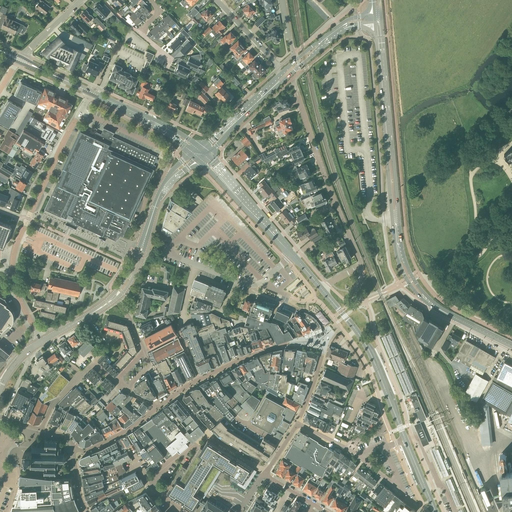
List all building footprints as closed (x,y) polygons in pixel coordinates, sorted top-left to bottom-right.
[(45,14),(50,7),(42,1),(42,0),(35,0),(40,3),(35,9),(40,12),(41,11),(45,14)] [(139,9),(146,17),(150,13),(146,8),(148,6),(143,0),(140,4),(142,6),(139,9)] [(247,5),(242,9),(245,12),(243,13),(247,17),(248,17),(249,18),(251,18),(253,17),(253,15),(252,14),(254,11),(250,6),(251,5),(248,2),(246,4),(247,5)] [(109,15),(111,17),(114,14),(111,11),(108,8),(106,10),(103,7),(102,7),(99,4),(98,4),(97,5),(96,5),(95,6),(95,7),(95,8),(94,9),(103,18),(105,19),(109,15)] [(189,17),(187,19),(190,22),(191,20),(198,12),(196,10),(195,8),(187,15),(189,17)] [(142,21),(146,17),(139,9),(134,13),(142,21)] [(198,12),(191,20),(196,24),(197,25),(200,21),(198,20),(202,15),(203,17),(201,19),(204,23),(206,21),(207,21),(211,18),(210,17),(213,14),(213,13),(211,11),(210,11),(208,9),(206,10),(205,9),(201,13),(199,12),(198,12)] [(93,21),(95,20),(86,11),(85,12),(84,12),(82,14),(82,15),(81,15),(84,18),(84,19),(91,26),(95,23),(93,21)] [(137,25),(142,21),(134,13),(131,16),(129,14),(125,17),(130,22),(132,20),(137,25)] [(3,14),(0,19),(0,25),(2,27),(2,28),(8,30),(11,23),(13,20),(7,17),(7,16),(3,14)] [(164,19),(171,27),(175,24),(176,25),(176,26),(178,28),(179,27),(176,23),(168,15),(164,19)] [(254,24),(258,27),(266,20),(262,16),(254,24)] [(168,30),(171,27),(164,19),(159,23),(170,35),(172,34),(170,31),(169,32),(168,30)] [(11,23),(8,30),(14,33),(16,31),(21,33),(24,25),(13,20),(11,23)] [(78,35),(82,31),(85,34),(89,30),(81,22),(78,24),(75,21),(74,22),(73,22),(72,23),(71,24),(71,25),(70,26),(72,29),(71,30),(72,31),(73,32),(74,33),(75,34),(76,33),(78,35)] [(213,27),(214,29),(211,31),(212,32),(211,32),(217,38),(224,31),(223,29),(225,27),(220,21),(213,27)] [(97,27),(101,31),(106,27),(101,22),(97,27)] [(169,36),(170,35),(159,23),(155,28),(162,36),(166,32),(167,34),(169,36)] [(202,34),(204,37),(211,30),(209,27),(205,30),(202,34)] [(159,39),(162,36),(155,28),(150,32),(153,35),(151,36),(149,33),(146,35),(147,36),(149,37),(150,38),(162,43),(163,42),(161,40),(160,40),(159,39)] [(272,32),(266,35),(268,39),(271,37),(274,41),(275,40),(275,41),(276,42),(279,40),(279,39),(278,39),(280,38),(275,28),(271,30),(272,32)] [(190,36),(183,29),(180,32),(187,39),(190,36)] [(235,37),(231,32),(224,38),(223,37),(222,38),(221,36),(210,46),(212,48),(219,41),(222,44),(223,43),(224,42),(225,42),(225,41),(225,40),(226,40),(229,43),(228,43),(230,45),(234,41),(232,40),(235,37)] [(48,47),(43,52),(44,53),(48,57),(49,58),(50,57),(56,59),(55,61),(57,62),(59,63),(60,63),(61,64),(62,62),(66,64),(65,66),(66,67),(67,67),(67,66),(66,66),(66,64),(73,67),(73,69),(71,68),(71,69),(73,69),(78,58),(82,60),(86,55),(80,52),(73,49),(65,46),(63,45),(64,43),(59,37),(53,42),(54,43),(49,48),(48,47)] [(178,37),(170,46),(175,51),(183,43),(181,40),(182,40),(181,39),(180,40),(178,37)] [(185,45),(180,50),(185,55),(193,47),(188,42),(189,41),(187,39),(183,43),(185,45)] [(235,52),(242,45),(238,40),(233,45),(232,44),(227,49),(224,51),(221,54),(224,56),(230,51),(229,51),(230,50),(231,51),(232,50),(235,52)] [(242,45),(235,52),(237,54),(235,55),(236,56),(232,60),(234,62),(236,61),(241,56),(240,55),(247,49),(242,45)] [(254,57),(249,52),(243,58),(241,56),(236,61),(238,63),(240,62),(244,67),(247,64),(247,63),(254,57)] [(102,59),(107,62),(109,58),(107,57),(108,55),(104,53),(103,55),(102,55),(100,59),(102,60),(102,59)] [(189,57),(187,64),(192,66),(191,69),(198,72),(200,69),(198,68),(200,62),(200,59),(201,59),(201,54),(191,56),(190,58),(189,57)] [(84,63),(81,69),(86,71),(85,72),(86,72),(86,73),(87,74),(88,75),(90,75),(91,75),(93,75),(93,74),(96,75),(98,70),(101,72),(104,64),(100,62),(98,65),(95,63),(94,63),(94,61),(95,60),(94,59),(93,58),(92,58),(91,58),(91,59),(90,61),(89,61),(87,65),(84,63)] [(244,67),(242,69),(244,72),(246,70),(247,71),(251,67),(254,71),(261,64),(258,61),(257,62),(255,60),(249,66),(247,64),(245,66),(244,67)] [(145,73),(150,63),(146,61),(143,67),(142,66),(140,71),(145,73)] [(126,89),(126,90),(132,93),(135,87),(134,86),(138,79),(130,75),(131,74),(121,70),(122,67),(115,64),(112,71),(113,71),(109,79),(119,83),(118,86),(126,89)] [(173,73),(187,79),(185,78),(186,76),(187,76),(190,70),(191,70),(178,64),(174,73),(173,73)] [(266,70),(261,64),(254,71),(255,72),(251,75),(255,79),(259,76),(266,70)] [(224,84),(220,80),(218,78),(213,83),(218,88),(219,88),(220,89),(215,93),(223,102),(227,99),(229,101),(231,98),(229,96),(230,96),(226,93),(227,92),(225,90),(225,89),(222,86),(224,84)] [(148,89),(150,90),(151,87),(150,86),(151,84),(148,83),(148,82),(143,80),(140,86),(142,87),(140,91),(138,90),(136,95),(138,96),(144,99),(145,97),(153,100),(155,95),(147,92),(148,89)] [(42,91),(36,88),(32,86),(20,81),(14,96),(36,105),(42,91)] [(46,108),(46,107),(49,109),(41,122),(46,125),(48,122),(59,128),(61,125),(62,126),(64,121),(69,112),(72,104),(67,102),(67,101),(54,95),(55,94),(53,93),(53,92),(49,90),(48,91),(45,89),(38,104),(46,108)] [(202,92),(198,97),(204,104),(209,100),(202,92)] [(176,113),(178,108),(175,107),(176,105),(168,100),(169,98),(164,96),(163,98),(164,98),(161,104),(164,106),(169,108),(168,109),(173,112),(176,113)] [(280,111),(290,108),(290,107),(291,105),(291,104),(289,104),(288,99),(284,100),(283,99),(280,100),(280,101),(276,102),(278,107),(277,107),(278,111),(280,111)] [(9,128),(22,108),(8,100),(4,105),(2,109),(0,112),(0,122),(3,125),(9,128)] [(193,112),(201,115),(202,112),(205,113),(207,108),(204,107),(190,101),(186,110),(193,113),(193,112)] [(36,127),(39,121),(33,117),(30,123),(36,127)] [(274,127),(274,128),(275,131),(276,131),(278,130),(280,135),(280,136),(282,137),(286,136),(287,134),(286,132),(288,132),(289,130),(295,128),(295,126),(294,124),(293,123),(291,123),(291,122),(292,122),(290,117),(286,118),(286,117),(280,119),(280,120),(276,122),(277,125),(277,126),(274,127)] [(250,135),(254,134),(253,131),(257,129),(267,126),(273,123),(271,119),(265,122),(261,124),(256,127),(248,130),(250,135)] [(39,121),(47,126),(45,129),(42,128),(40,130),(41,130),(43,132),(40,136),(46,140),(47,139),(51,142),(56,133),(53,131),(54,130),(46,125),(41,122),(39,121)] [(46,210),(47,210),(61,217),(60,218),(69,222),(70,222),(70,221),(74,222),(116,242),(119,236),(123,238),(133,214),(132,213),(134,208),(134,209),(137,203),(137,202),(139,198),(140,197),(139,197),(141,193),(142,192),(141,192),(144,187),(147,181),(146,181),(148,177),(150,177),(154,169),(155,166),(154,165),(157,157),(110,135),(111,134),(105,132),(103,136),(96,132),(94,135),(83,129),(79,137),(78,137),(50,196),(52,197),(46,210)] [(5,139),(0,146),(0,148),(9,154),(13,148),(11,147),(13,143),(15,144),(16,142),(19,136),(8,130),(4,138),(5,139)] [(38,151),(44,142),(38,138),(28,132),(23,130),(16,143),(32,152),(34,148),(38,151)] [(293,156),(305,151),(303,148),(301,149),(300,146),(298,146),(298,145),(290,149),(293,156)] [(288,152),(286,148),(276,153),(279,158),(283,156),(282,155),(288,152)] [(234,156),(232,158),(238,165),(245,159),(248,156),(242,149),(236,155),(236,154),(234,156)] [(305,151),(293,156),(295,161),(285,167),(287,171),(290,170),(291,169),(295,167),(294,167),(302,163),(301,161),(304,160),(304,159),(305,159),(304,156),(306,155),(305,151)] [(35,156),(33,158),(39,162),(43,155),(37,152),(35,156)] [(259,155),(262,161),(267,158),(264,152),(259,155)] [(249,166),(260,159),(258,155),(247,163),(249,166)] [(30,160),(28,164),(36,168),(36,167),(37,168),(38,165),(38,164),(39,162),(33,158),(32,157),(30,160)] [(0,168),(9,173),(11,174),(13,170),(23,175),(22,176),(28,180),(29,179),(30,180),(31,177),(30,177),(33,173),(27,169),(21,166),(20,167),(16,165),(14,169),(12,168),(4,163),(0,168)] [(259,171),(254,164),(244,172),(250,179),(259,171)] [(295,167),(291,169),(292,172),(294,175),(296,180),(297,183),(308,178),(307,177),(311,175),(309,168),(307,164),(298,169),(296,167),(295,167)] [(0,175),(8,180),(11,175),(0,169),(0,168),(0,175)] [(22,191),(26,185),(20,181),(19,182),(15,180),(13,184),(17,186),(16,188),(22,191)] [(262,187),(259,190),(265,197),(270,194),(275,200),(280,195),(274,188),(272,190),(266,183),(264,180),(260,184),(262,187)] [(302,196),(299,197),(300,201),(304,199),(311,196),(310,193),(318,189),(318,188),(317,185),(316,185),(314,180),(303,184),(300,185),(301,186),(302,189),(304,194),(302,195),(302,196)] [(10,200),(14,190),(10,188),(8,195),(3,193),(4,192),(3,192),(0,200),(0,204),(4,206),(4,205),(4,206),(7,199),(10,200)] [(170,199),(161,230),(161,231),(161,232),(162,232),(162,233),(162,234),(163,234),(164,235),(165,235),(166,236),(167,236),(168,235),(169,235),(170,234),(192,212),(203,200),(193,189),(189,193),(196,200),(188,209),(170,199)] [(21,200),(17,198),(18,193),(19,193),(14,190),(10,200),(13,201),(10,208),(16,210),(18,203),(19,204),(21,200)] [(282,194),(271,204),(277,212),(285,205),(280,200),(285,196),(285,197),(289,194),(285,190),(282,191),(281,192),(282,194)] [(311,196),(304,199),(306,204),(310,202),(312,207),(317,205),(317,206),(320,205),(321,207),(326,205),(325,203),(327,202),(327,201),(326,198),(325,197),(324,198),(322,192),(322,193),(322,191),(317,193),(317,194),(313,196),(313,195),(311,196)] [(286,210),(280,215),(287,224),(290,221),(292,224),(294,226),(298,223),(296,220),(294,217),(293,218),(286,210)] [(300,225),(308,219),(305,213),(296,219),(300,225)] [(329,219),(321,223),(327,233),(334,230),(333,227),(334,226),(331,221),(330,222),(329,219)] [(0,247),(3,249),(11,226),(2,223),(1,225),(0,224),(0,247)] [(306,228),(297,234),(298,236),(297,236),(300,239),(301,241),(308,236),(311,240),(319,235),(315,229),(313,228),(312,229),(312,231),(309,233),(306,228)] [(321,235),(313,240),(315,243),(323,239),(321,235)] [(341,249),(337,251),(342,260),(343,262),(347,260),(347,261),(352,258),(346,246),(345,245),(346,244),(344,241),(339,243),(340,244),(339,244),(340,246),(341,246),(342,248),(341,249)] [(328,259),(324,261),(329,270),(333,268),(332,267),(338,264),(334,256),(332,254),(333,253),(332,251),(330,253),(325,255),(328,259)] [(40,285),(33,283),(31,290),(39,291),(44,292),(46,287),(48,287),(48,288),(52,290),(59,292),(78,296),(81,284),(55,278),(50,277),(48,286),(46,286),(46,284),(41,282),(40,285)] [(204,299),(209,285),(195,279),(192,288),(193,289),(191,294),(196,296),(204,299)] [(213,303),(212,306),(220,309),(223,301),(226,291),(209,284),(209,285),(204,299),(213,303)] [(152,301),(151,299),(151,296),(166,300),(167,299),(168,292),(168,291),(153,288),(153,287),(149,286),(149,287),(148,288),(149,288),(149,289),(143,287),(137,315),(147,317),(149,307),(151,305),(152,303),(152,301)] [(168,315),(180,313),(185,290),(174,287),(169,311),(168,315)] [(59,292),(53,291),(53,293),(48,291),(46,300),(46,302),(36,299),(34,307),(41,308),(39,316),(54,320),(56,314),(55,313),(55,311),(65,314),(66,308),(68,308),(69,301),(69,300),(66,299),(66,300),(65,304),(67,305),(66,306),(56,304),(59,292)] [(0,335),(1,334),(8,328),(7,328),(9,326),(10,327),(12,324),(13,320),(13,319),(13,316),(12,312),(5,298),(4,299),(0,295),(0,335)] [(213,303),(204,299),(196,296),(191,310),(191,313),(206,313),(210,311),(212,306),(213,303)] [(387,300),(390,306),(394,304),(403,313),(405,315),(411,305),(404,298),(399,301),(396,296),(387,300)] [(250,311),(252,302),(246,300),(245,304),(242,304),(240,308),(243,309),(250,311)] [(249,312),(248,315),(254,316),(255,317),(258,318),(264,319),(265,316),(266,311),(271,313),(274,305),(267,304),(266,303),(266,302),(265,302),(264,302),(263,302),(262,303),(260,303),(255,301),(254,303),(253,303),(253,302),(252,302),(250,311),(249,312)] [(405,315),(403,318),(418,327),(415,332),(420,334),(418,338),(433,346),(444,327),(443,327),(439,325),(429,319),(428,320),(424,317),(423,313),(423,311),(411,305),(405,315)] [(167,310),(168,307),(165,306),(164,309),(163,314),(156,315),(155,316),(154,316),(155,318),(155,319),(163,317),(165,317),(166,316),(167,310)] [(278,309),(274,316),(284,320),(282,321),(282,320),(278,323),(280,327),(281,326),(288,322),(293,329),(294,329),(289,322),(295,316),(292,318),(293,315),(294,313),(284,308),(283,311),(278,309)] [(298,314),(295,316),(302,327),(301,328),(304,334),(314,330),(315,331),(322,328),(320,324),(318,321),(316,319),(313,317),(310,315),(307,313),(304,312),(303,314),(301,313),(300,315),(298,314)] [(195,324),(196,328),(212,323),(209,313),(196,314),(191,314),(195,324)] [(220,318),(220,317),(212,313),(209,314),(212,323),(213,322),(213,323),(214,323),(196,328),(199,336),(209,332),(219,328),(220,330),(217,330),(219,336),(218,336),(221,343),(219,344),(218,345),(219,345),(218,345),(225,362),(231,359),(227,346),(222,333),(224,333),(223,329),(220,318)] [(246,322),(245,325),(255,327),(259,328),(269,327),(277,343),(287,340),(294,338),(287,327),(284,330),(285,332),(284,333),(280,327),(278,323),(277,323),(272,321),(272,322),(269,321),(268,321),(269,318),(265,316),(264,319),(258,318),(255,317),(254,316),(248,315),(247,317),(246,322)] [(169,316),(164,317),(163,318),(167,325),(172,322),(169,316)] [(288,322),(281,326),(284,330),(287,327),(294,338),(304,334),(301,328),(302,327),(295,316),(289,322),(294,329),(293,329),(288,322)] [(131,347),(137,345),(138,344),(132,328),(130,328),(129,324),(125,322),(107,317),(105,326),(122,331),(128,348),(131,347)] [(220,318),(221,324),(222,327),(223,329),(226,328),(225,324),(226,323),(227,327),(231,325),(230,321),(220,318)] [(151,322),(151,321),(140,327),(139,328),(140,329),(141,330),(142,331),(142,332),(142,334),(143,334),(144,334),(155,328),(154,327),(157,326),(154,321),(151,322)] [(182,327),(182,331),(186,340),(187,340),(188,339),(189,341),(188,342),(190,346),(191,346),(192,348),(191,349),(193,353),(194,355),(194,356),(196,360),(195,361),(201,373),(215,367),(210,357),(209,357),(208,358),(199,336),(196,328),(195,324),(192,325),(191,323),(182,327)] [(177,334),(172,324),(145,338),(150,348),(177,334)] [(240,326),(238,327),(244,345),(247,346),(249,352),(252,351),(264,347),(262,340),(261,338),(260,334),(259,330),(240,326)] [(233,330),(232,330),(236,344),(237,344),(238,344),(237,341),(238,340),(239,346),(237,347),(240,355),(246,353),(247,353),(247,352),(249,352),(247,346),(244,345),(238,327),(232,329),(233,330)] [(262,340),(264,347),(273,344),(271,337),(270,334),(266,327),(262,328),(263,330),(260,331),(262,337),(262,336),(263,339),(262,340)] [(236,345),(232,330),(227,332),(226,328),(223,329),(224,333),(222,333),(227,346),(231,358),(238,355),(234,345),(236,345)] [(210,357),(215,367),(222,363),(216,347),(215,347),(211,337),(209,332),(199,336),(208,358),(209,357),(210,357)] [(446,339),(441,348),(446,351),(451,342),(456,345),(458,343),(461,338),(453,333),(451,336),(449,335),(447,340),(446,339)] [(77,339),(74,336),(74,335),(71,337),(71,336),(69,338),(69,340),(74,346),(80,342),(80,341),(78,338),(77,339)] [(179,339),(165,346),(171,358),(174,356),(175,356),(175,355),(184,350),(179,339)] [(82,345),(78,350),(85,356),(90,351),(94,347),(94,346),(91,344),(87,340),(85,342),(82,345)] [(473,363),(473,362),(476,364),(478,361),(487,367),(488,364),(490,365),(495,357),(481,349),(473,344),(472,344),(466,341),(458,356),(458,357),(462,359),(460,362),(470,368),(473,363)] [(69,352),(70,353),(72,352),(71,351),(72,350),(71,349),(66,342),(60,346),(61,347),(58,349),(64,357),(67,355),(66,354),(68,351),(69,352)] [(117,366),(122,370),(134,357),(134,356),(139,351),(137,345),(131,347),(132,350),(129,352),(127,350),(115,364),(117,366)] [(0,366),(6,359),(5,359),(9,354),(0,346),(0,366)] [(165,346),(153,352),(158,364),(168,385),(167,385),(171,391),(178,386),(168,364),(166,360),(171,358),(165,346)] [(337,372),(354,378),(358,367),(348,363),(347,365),(344,363),(348,353),(330,346),(326,356),(341,362),(337,372)] [(49,353),(45,356),(49,361),(52,366),(54,368),(64,360),(54,348),(48,352),(49,353)] [(288,374),(292,375),(293,371),(294,365),(293,365),(297,349),(285,349),(283,364),(287,364),(287,366),(290,367),(289,371),(288,374)] [(184,350),(175,355),(175,356),(182,370),(188,380),(197,376),(184,350)] [(270,372),(269,387),(278,392),(278,390),(279,384),(281,374),(276,373),(277,370),(280,370),(282,350),(272,352),(270,369),(270,372)] [(306,352),(303,351),(301,356),(300,356),(299,362),(298,362),(297,366),(302,367),(303,364),(304,361),(305,357),(306,357),(306,352)] [(270,372),(270,369),(272,352),(260,356),(268,372),(270,372)] [(318,354),(306,352),(306,357),(305,357),(304,361),(308,362),(307,365),(303,364),(302,367),(301,371),(298,370),(297,372),(296,376),(297,376),(300,377),(302,377),(303,371),(313,374),(318,354)] [(103,365),(107,360),(109,357),(105,353),(98,361),(103,365)] [(37,359),(35,364),(45,369),(51,373),(52,373),(51,373),(53,370),(50,368),(51,367),(52,366),(49,361),(48,362),(43,355),(40,358),(40,359),(39,360),(37,359)] [(258,357),(245,363),(249,369),(250,369),(257,381),(259,382),(269,387),(270,372),(268,372),(266,373),(265,371),(258,357)] [(107,369),(111,364),(107,360),(103,365),(107,369)] [(176,361),(168,364),(178,386),(186,382),(181,372),(176,361)] [(481,401),(477,407),(482,446),(493,445),(489,405),(501,411),(501,412),(507,415),(511,403),(511,365),(505,362),(497,378),(495,377),(493,381),(492,381),(481,400),(481,401)] [(250,369),(249,369),(249,370),(244,363),(239,366),(248,380),(256,386),(266,393),(269,387),(259,382),(257,381),(250,369)] [(470,368),(482,375),(485,370),(473,363),(470,368)] [(116,368),(115,368),(111,364),(107,369),(111,373),(116,368)] [(120,372),(122,370),(117,366),(115,368),(116,368),(111,373),(116,377),(120,372)] [(252,392),(256,386),(248,380),(239,366),(232,370),(237,378),(241,383),(242,383),(246,388),(252,392)] [(285,396),(290,382),(289,382),(290,382),(287,381),(287,376),(288,368),(283,367),(282,374),(281,374),(279,384),(278,390),(285,393),(284,395),(285,396)] [(91,380),(98,373),(93,368),(86,375),(91,380)] [(325,369),(321,377),(323,378),(324,379),(343,387),(342,389),(344,389),(344,390),(349,392),(350,389),(354,380),(350,378),(348,379),(346,378),(337,374),(332,372),(325,369)] [(242,404),(251,415),(260,399),(252,394),(251,395),(245,390),(236,379),(231,370),(219,377),(224,385),(232,395),(242,404)] [(33,412),(29,422),(40,425),(48,406),(44,403),(57,396),(70,381),(60,373),(40,399),(39,398),(33,412)] [(101,383),(104,380),(102,378),(102,377),(98,373),(91,380),(96,384),(94,386),(97,388),(98,386),(96,384),(98,382),(100,384),(101,383)] [(146,375),(150,382),(151,382),(159,397),(167,393),(160,377),(159,375),(153,378),(152,379),(153,381),(152,382),(150,379),(151,377),(149,373),(146,374),(146,375)] [(476,374),(468,389),(465,395),(470,397),(467,403),(474,407),(477,401),(488,381),(476,374)] [(158,398),(150,382),(146,375),(142,379),(142,378),(136,384),(136,385),(135,385),(135,386),(135,387),(135,388),(135,389),(136,390),(136,391),(137,391),(137,392),(151,399),(151,398),(152,398),(153,399),(154,400),(158,398)] [(106,388),(111,382),(106,377),(104,380),(101,383),(106,388)] [(251,415),(242,404),(232,395),(224,385),(219,377),(211,381),(219,394),(226,402),(237,414),(244,407),(251,415)] [(22,420),(31,400),(30,399),(31,397),(32,398),(41,387),(31,382),(24,379),(19,390),(18,390),(17,393),(17,394),(16,393),(15,396),(15,397),(14,397),(13,400),(14,400),(13,401),(11,404),(12,404),(12,405),(10,404),(10,406),(11,406),(6,416),(10,418),(11,417),(16,419),(18,419),(17,420),(20,421),(22,420)] [(227,409),(229,408),(229,407),(223,400),(219,395),(217,392),(210,380),(201,385),(213,403),(213,404),(225,416),(227,414),(228,414),(228,411),(227,411),(227,409)] [(333,385),(321,380),(320,384),(319,384),(318,388),(316,392),(342,403),(342,404),(343,405),(349,392),(344,390),(341,398),(338,397),(338,396),(331,393),(332,391),(330,390),(333,385)] [(307,385),(299,381),(297,385),(296,384),(293,391),(295,391),(293,397),(294,397),(294,400),(297,401),(302,403),(308,387),(307,386),(307,385)] [(111,382),(106,388),(110,392),(116,386),(111,382)] [(295,384),(294,383),(290,382),(285,396),(286,397),(283,403),(296,410),(299,404),(288,398),(290,393),(292,394),(295,384)] [(213,404),(212,404),(209,400),(199,386),(190,391),(203,407),(218,423),(225,416),(213,404)] [(48,422),(48,423),(60,427),(68,409),(71,406),(73,406),(85,396),(85,395),(77,387),(73,392),(71,391),(57,406),(56,406),(50,418),(48,422)] [(279,393),(278,392),(269,387),(266,393),(265,393),(276,399),(279,393)] [(85,396),(73,406),(81,410),(81,411),(96,396),(89,390),(85,395),(85,396)] [(113,400),(106,407),(107,408),(111,412),(112,411),(113,411),(117,406),(118,405),(123,400),(128,395),(121,392),(113,400)] [(184,397),(184,398),(195,412),(195,413),(195,412),(196,413),(197,414),(199,417),(201,419),(206,424),(211,429),(212,429),(218,423),(203,407),(202,407),(191,393),(190,394),(187,395),(186,395),(184,397)] [(125,412),(134,421),(143,414),(150,405),(144,401),(143,402),(140,400),(137,398),(136,398),(135,399),(136,400),(131,406),(128,404),(133,397),(128,395),(123,400),(118,405),(122,409),(126,412),(125,412)] [(315,395),(312,400),(323,405),(326,407),(327,408),(334,411),(333,413),(341,417),(346,406),(343,405),(342,405),(330,399),(328,403),(325,401),(325,400),(321,398),(321,399),(315,395)] [(96,396),(81,411),(85,413),(85,412),(87,414),(89,412),(87,411),(88,410),(96,403),(99,400),(96,397),(96,396)] [(290,421),(295,411),(286,406),(285,406),(266,396),(252,422),(271,433),(272,432),(274,433),(274,434),(281,438),(286,428),(287,428),(290,422),(290,421)] [(31,400),(22,420),(28,422),(37,398),(33,397),(31,400)] [(190,414),(178,399),(170,405),(183,420),(190,414)] [(418,400),(413,402),(416,409),(415,409),(415,412),(417,411),(420,418),(424,416),(418,400)] [(98,406),(95,408),(99,412),(101,409),(102,409),(103,407),(105,405),(100,401),(96,404),(98,406)] [(312,401),(310,405),(321,411),(325,413),(327,414),(332,416),(333,413),(334,411),(327,408),(327,409),(324,408),(322,407),(322,406),(312,401)] [(375,406),(368,402),(366,406),(364,405),(362,409),(361,408),(356,417),(358,418),(356,422),(358,423),(356,427),(364,431),(366,427),(367,427),(369,423),(371,424),(373,420),(377,422),(379,417),(377,416),(378,414),(379,414),(380,412),(376,408),(375,410),(374,409),(375,406)] [(185,433),(187,431),(177,420),(179,418),(169,405),(164,409),(176,423),(178,426),(185,433)] [(310,405),(308,410),(319,415),(319,416),(322,418),(323,418),(323,419),(329,422),(330,419),(326,417),(327,414),(325,413),(321,411),(310,405)] [(69,410),(61,427),(67,429),(67,430),(72,422),(75,419),(75,418),(77,415),(77,414),(81,411),(81,410),(73,406),(71,406),(70,409),(73,410),(72,411),(69,410)] [(113,411),(116,415),(118,413),(120,416),(118,418),(126,428),(134,422),(134,421),(125,412),(125,413),(117,406),(113,411)] [(105,410),(104,411),(108,415),(105,418),(115,432),(124,428),(117,417),(112,411),(111,412),(107,408),(106,409),(105,410)] [(218,423),(212,429),(218,436),(219,436),(229,442),(230,442),(249,454),(249,453),(260,457),(261,456),(267,459),(276,446),(264,438),(261,443),(237,428),(231,422),(237,415),(230,408),(229,408),(227,409),(227,411),(228,411),(228,414),(227,414),(225,416),(218,423)] [(105,418),(108,415),(104,411),(102,409),(96,415),(98,416),(98,417),(100,419),(97,421),(97,423),(98,424),(99,425),(101,422),(105,418)] [(72,422),(67,430),(72,432),(79,422),(80,421),(82,419),(83,418),(87,414),(85,412),(85,413),(81,411),(81,410),(81,411),(77,414),(77,415),(75,418),(75,419),(72,422)] [(164,410),(153,418),(166,435),(178,426),(176,423),(175,423),(164,410)] [(307,412),(303,421),(305,421),(319,428),(328,432),(332,434),(336,426),(332,425),(332,424),(329,422),(307,412)] [(205,432),(199,425),(194,419),(192,416),(191,415),(190,414),(183,420),(181,422),(185,427),(187,429),(187,430),(187,431),(185,433),(190,439),(193,442),(193,441),(205,432)] [(84,428),(75,436),(78,441),(84,437),(89,433),(93,429),(96,426),(93,422),(95,421),(97,419),(94,417),(92,420),(87,425),(84,428)] [(115,432),(105,418),(101,422),(99,425),(101,429),(102,429),(107,436),(115,432)] [(167,446),(171,442),(153,418),(141,426),(152,439),(156,444),(162,453),(165,456),(167,459),(173,454),(167,446)] [(79,422),(72,432),(75,436),(84,428),(87,425),(82,419),(80,421),(79,422)] [(98,429),(97,427),(96,426),(93,429),(99,440),(105,437),(100,428),(100,429),(98,429)] [(159,460),(165,456),(162,453),(156,444),(152,439),(141,426),(134,431),(145,447),(152,455),(157,461),(159,460)] [(178,426),(166,435),(171,442),(167,446),(173,454),(178,450),(180,452),(189,445),(187,442),(190,439),(185,433),(178,426)] [(93,442),(99,440),(93,429),(89,433),(90,434),(89,435),(93,442)] [(304,433),(300,431),(298,434),(293,443),(285,457),(298,465),(302,467),(306,469),(314,473),(314,472),(322,477),(325,470),(333,451),(329,448),(328,447),(326,445),(325,447),(318,443),(318,442),(309,436),(304,433),(305,433),(304,433)] [(133,432),(129,434),(138,451),(139,451),(139,452),(142,456),(144,459),(145,462),(150,459),(149,456),(152,455),(145,447),(143,448),(133,432)] [(121,439),(117,441),(122,454),(128,451),(129,454),(137,450),(128,435),(121,439)] [(33,447),(32,452),(24,452),(24,461),(32,461),(32,467),(31,467),(31,468),(33,467),(36,467),(36,469),(37,469),(37,468),(40,468),(40,469),(41,469),(41,468),(45,468),(45,473),(44,474),(45,475),(46,474),(50,474),(50,475),(51,475),(51,474),(55,474),(56,475),(57,474),(56,474),(57,469),(58,469),(58,468),(60,468),(61,469),(62,468),(61,467),(61,463),(64,463),(65,463),(64,462),(66,461),(67,461),(68,460),(67,460),(67,457),(68,456),(68,455),(67,456),(65,454),(65,453),(65,452),(64,453),(61,453),(61,449),(63,448),(62,447),(61,448),(59,447),(58,446),(57,446),(57,442),(58,441),(57,440),(57,441),(52,441),(52,440),(51,440),(51,441),(46,441),(46,440),(45,440),(45,441),(45,447),(42,446),(42,445),(41,445),(41,446),(38,446),(38,445),(37,445),(37,446),(33,446),(33,445),(32,446),(33,447)] [(171,487),(167,493),(170,495),(177,499),(182,502),(186,505),(184,508),(191,511),(194,511),(198,507),(196,506),(199,502),(200,501),(203,496),(202,496),(210,484),(211,484),(212,484),(212,483),(212,482),(212,481),(220,468),(225,471),(228,473),(240,480),(238,484),(245,489),(247,485),(256,471),(253,469),(237,459),(235,457),(225,451),(217,446),(216,445),(215,445),(208,440),(203,448),(202,447),(201,446),(199,450),(196,453),(187,468),(183,465),(182,465),(181,468),(180,469),(182,470),(177,478),(173,483),(171,487)] [(117,453),(118,456),(122,454),(117,441),(110,444),(103,448),(104,448),(97,451),(101,460),(107,457),(109,460),(113,458),(114,458),(114,456),(115,456),(114,454),(117,453)] [(334,465),(342,454),(341,453),(340,453),(337,450),(336,451),(334,450),(333,451),(325,470),(330,474),(334,466),(334,465)] [(105,462),(109,460),(107,457),(101,460),(97,451),(82,457),(82,458),(81,458),(81,459),(80,460),(80,461),(80,462),(81,462),(81,463),(82,463),(83,464),(83,466),(81,466),(102,462),(105,462)] [(133,461),(129,454),(128,451),(122,454),(118,456),(117,453),(114,454),(115,456),(114,456),(114,458),(113,458),(109,460),(105,462),(102,462),(103,467),(104,467),(104,466),(115,463),(116,466),(122,463),(126,460),(128,463),(133,461)] [(511,452),(511,453),(511,461),(511,468),(500,470),(504,507),(505,507),(505,511),(511,511),(511,507),(511,506),(511,505),(511,452)] [(341,466),(347,458),(344,456),(344,455),(342,454),(334,465),(334,466),(339,469),(341,466)] [(344,472),(352,461),(351,460),(347,458),(341,466),(339,469),(339,470),(343,473),(343,472),(344,473),(344,472)] [(287,469),(288,468),(290,464),(292,466),(293,464),(291,463),(287,461),(286,461),(283,459),(282,461),(281,461),(280,463),(281,464),(287,469)] [(344,472),(344,473),(344,474),(345,472),(347,474),(349,471),(352,473),(357,465),(354,463),(354,462),(352,461),(344,472)] [(104,468),(104,467),(103,467),(102,462),(81,466),(82,475),(101,471),(101,469),(104,468)] [(105,472),(82,476),(85,493),(107,484),(112,483),(121,478),(122,478),(122,477),(119,479),(118,477),(127,472),(123,465),(122,463),(116,466),(115,463),(104,466),(104,467),(104,468),(105,470),(105,471),(105,472)] [(289,469),(288,468),(287,469),(281,464),(281,465),(280,466),(280,467),(280,469),(279,468),(277,471),(277,474),(282,476),(283,476),(287,470),(288,471),(289,469)] [(289,469),(289,470),(286,476),(287,476),(286,478),(288,479),(288,480),(290,481),(291,481),(296,473),(292,471),(293,469),(290,467),(289,469)] [(359,478),(364,470),(360,467),(353,475),(355,477),(356,476),(359,478)] [(358,488),(369,473),(368,472),(368,473),(364,470),(359,478),(361,479),(359,481),(359,482),(355,487),(357,488),(358,488)] [(122,478),(121,478),(123,483),(124,484),(125,488),(139,480),(137,477),(137,476),(135,472),(124,477),(122,478)] [(368,485),(373,477),(370,475),(371,475),(369,473),(358,488),(361,490),(364,485),(366,483),(368,485)] [(297,477),(294,482),(296,483),(296,484),(297,485),(298,486),(299,486),(302,481),(303,481),(304,480),(304,479),(304,478),(301,476),(302,476),(298,474),(296,477),(297,477)] [(13,506),(53,503),(55,503),(57,504),(58,504),(74,498),(73,490),(71,478),(55,479),(52,480),(52,479),(50,480),(22,476),(22,477),(19,476),(19,477),(19,484),(18,484),(20,484),(19,486),(20,486),(18,491),(18,490),(18,491),(16,498),(15,501),(13,505),(14,505),(13,506)] [(308,482),(304,489),(305,489),(305,490),(307,491),(308,491),(312,484),(314,481),(312,480),(314,477),(312,476),(308,481),(308,482)] [(373,477),(368,485),(369,486),(368,489),(370,491),(371,489),(378,481),(373,477)] [(107,484),(85,493),(85,494),(87,500),(95,496),(95,497),(114,487),(117,486),(120,485),(123,483),(121,478),(112,483),(107,484)] [(126,495),(134,491),(145,486),(141,479),(139,480),(125,488),(123,489),(123,490),(123,489),(126,488),(127,490),(124,491),(126,495)] [(318,488),(315,494),(317,495),(316,496),(317,497),(317,498),(319,498),(320,499),(325,491),(322,489),(327,481),(323,479),(317,487),(318,488)] [(312,484),(308,491),(309,492),(309,493),(311,494),(312,493),(312,494),(317,487),(320,481),(318,480),(316,482),(314,481),(312,484)] [(380,483),(372,492),(375,494),(373,497),(375,499),(377,496),(385,486),(384,486),(380,482),(380,483)] [(348,492),(353,484),(351,483),(349,486),(346,483),(342,488),(348,492)] [(95,496),(87,500),(90,506),(99,502),(107,497),(119,491),(122,490),(120,485),(117,486),(114,487),(95,497),(95,496)] [(326,496),(323,500),(325,502),(326,502),(326,503),(327,504),(329,504),(333,497),(331,496),(336,488),(332,486),(328,492),(326,496)] [(375,499),(380,503),(384,506),(386,507),(392,499),(395,495),(385,486),(377,496),(375,499)] [(266,493),(263,497),(265,498),(272,503),(273,502),(275,503),(277,500),(276,500),(280,495),(279,495),(281,492),(273,487),(272,489),(270,491),(269,490),(267,489),(265,493),(266,493)] [(342,502),(342,503),(344,500),(340,498),(342,495),(340,494),(343,489),(339,487),(336,492),(339,494),(336,499),(332,506),(334,507),(334,509),(336,510),(339,506),(342,502)] [(477,489),(486,511),(493,511),(499,510),(490,489),(481,493),(479,493),(477,489)] [(124,491),(108,497),(108,498),(104,501),(104,500),(97,506),(96,505),(91,508),(93,511),(98,511),(108,505),(111,503),(117,500),(126,495),(124,491)] [(141,505),(150,498),(146,492),(137,497),(141,505)] [(355,511),(356,511),(358,507),(363,499),(359,497),(356,496),(355,495),(345,511),(355,511)] [(384,506),(382,510),(383,510),(386,511),(394,511),(404,501),(403,501),(399,498),(395,495),(392,499),(386,507),(384,506)] [(13,506),(11,511),(79,511),(80,511),(78,508),(78,507),(76,502),(75,498),(74,498),(58,504),(57,504),(55,503),(53,503),(43,504),(13,506)] [(144,511),(155,503),(151,498),(150,498),(141,505),(133,511),(132,511),(130,511),(144,511)] [(256,501),(251,509),(249,511),(272,511),(274,509),(273,509),(275,506),(265,500),(264,502),(258,499),(256,501)] [(108,505),(98,511),(110,511),(115,508),(120,505),(117,500),(111,503),(108,505)] [(208,500),(205,504),(204,506),(199,511),(225,511),(226,511),(208,500)] [(285,511),(284,511),(296,511),(302,504),(301,503),(301,502),(300,501),(299,502),(296,500),(291,508),(288,507),(285,511)] [(404,501),(394,511),(415,511),(416,511),(415,510),(415,509),(414,509),(413,509),(412,509),(408,505),(406,503),(404,501)] [(289,505),(285,502),(281,509),(285,511),(289,505)] [(343,511),(347,506),(342,503),(342,502),(339,506),(336,510),(340,511),(343,511)] [(130,511),(132,511),(128,507),(131,505),(129,503),(126,504),(125,504),(119,510),(118,509),(114,511),(130,511)] [(154,511),(159,508),(156,503),(155,503),(144,511),(154,511)]
